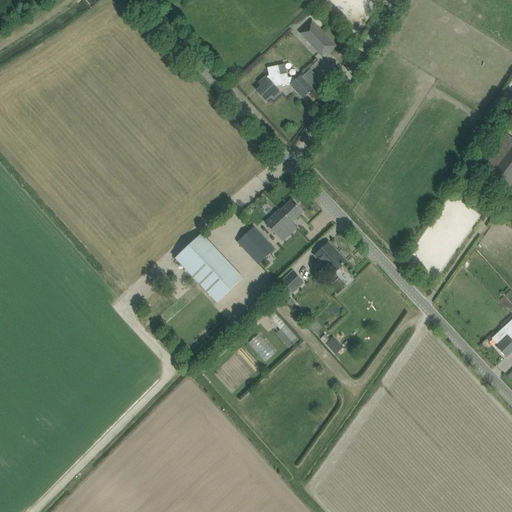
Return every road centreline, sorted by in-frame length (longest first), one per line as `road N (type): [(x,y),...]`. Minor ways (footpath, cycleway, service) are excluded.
road 1 (tertiary): [(511,401),(293,166)]
road 2 (tertiary): [(293,166),(135,0)]
road 3 (unclassified): [(293,166),(397,0)]
